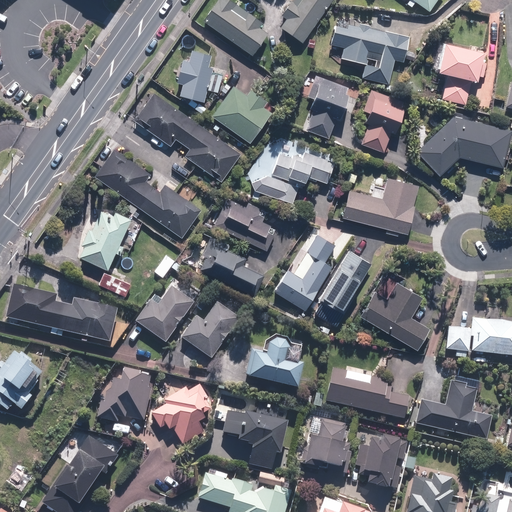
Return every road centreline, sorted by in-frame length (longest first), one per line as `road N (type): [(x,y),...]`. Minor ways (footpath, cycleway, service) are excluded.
road 1 (secondary): [(157,0),(0,221)]
road 2 (residential): [(511,261),(468,263),(449,241),(458,225),(474,220),(511,228)]
